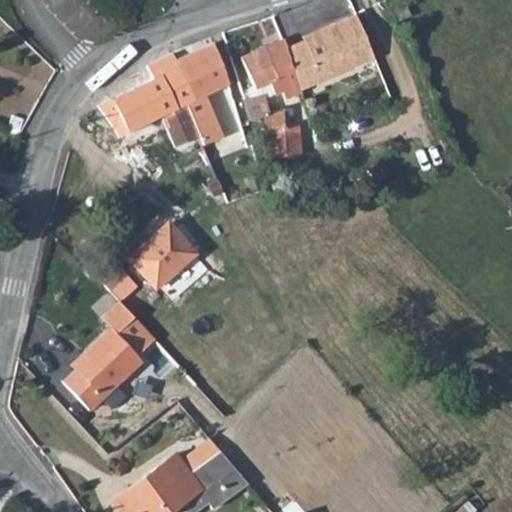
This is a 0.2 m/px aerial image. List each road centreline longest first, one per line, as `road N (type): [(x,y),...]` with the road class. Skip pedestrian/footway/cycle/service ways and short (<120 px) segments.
road 1 (residential): [(89,69),(54,117),(0,349)]
road 2 (residential): [(201,15),(122,45),(89,69)]
